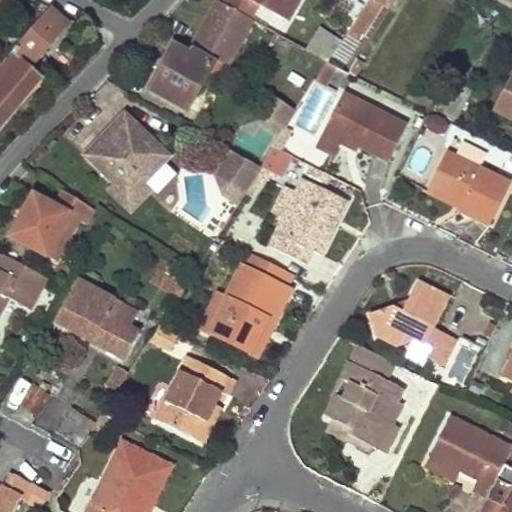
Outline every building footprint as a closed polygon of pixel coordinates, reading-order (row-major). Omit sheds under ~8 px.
[(0,0),(0,11),(9,0),(0,0)] [(222,0),(219,5),(245,19),(252,5),(283,22),(294,0),(222,0)] [(364,0),(340,40),(330,56),(343,64),(376,15),(385,0),(364,0)] [(212,2),(188,47),(227,70),(252,23),(245,19),(219,5),(212,2)] [(4,59),(0,63),(0,123),(40,77),(29,67),(66,24),(48,9),(4,59)] [(300,19),(286,41),(307,52),(326,63),(330,56),(340,40),(300,19)] [(272,34),(265,48),(300,66),(307,52),(286,41),(272,34)] [(174,43),(146,92),(185,114),(211,70),(190,58),(193,54),(174,43)] [(294,67),(279,91),(298,103),(322,65),(312,58),(303,73),(294,67)] [(354,60),(346,73),(354,77),(361,64),(354,60)] [(511,75),(493,112),(511,122),(511,75)] [(456,84),(442,113),(457,121),(471,91),(456,84)] [(343,93),(325,128),(362,147),(391,162),(408,126),(343,93)] [(274,96),(270,103),(293,116),(296,109),(274,96)] [(440,137),(447,123),(427,114),(421,127),(440,137)] [(121,120),(85,158),(114,186),(125,172),(131,178),(142,165),(150,173),(162,159),(121,120)] [(362,147),(325,128),(322,135),(358,154),(362,147)] [(480,166),(485,156),(463,146),(459,156),(480,166)] [(259,171),(278,180),(289,160),(269,150),(259,171)] [(511,183),(449,152),(432,186),(466,204),(462,211),(491,225),(511,183)] [(229,154),(213,179),(242,196),(258,170),(234,157),(229,154)] [(280,184),(295,191),(303,173),(288,166),(280,184)] [(304,179),(268,247),(304,266),(312,251),(321,256),(336,226),(327,222),(331,215),(340,219),(349,202),(304,179)] [(466,204),(432,186),(428,194),(462,211),(466,204)] [(53,206),(30,193),(7,237),(45,258),(66,215),(79,221),(85,224),(92,211),(62,191),(53,206)] [(123,212),(116,222),(130,231),(136,221),(123,212)] [(79,221),(66,215),(45,258),(56,263),(79,221)] [(327,222),(336,226),(340,219),(331,215),(327,222)] [(229,302),(211,337),(249,355),(267,320),(274,324),(291,291),(286,288),(292,276),(248,254),(225,300),(229,302)] [(2,259),(0,262),(0,318),(9,300),(27,310),(42,280),(2,259)] [(169,264),(161,275),(183,288),(190,277),(169,264)] [(77,284),(53,324),(122,363),(138,337),(128,330),(136,317),(77,284)] [(394,309),(371,316),(378,340),(397,349),(413,345),(430,353),(427,362),(443,370),(456,343),(436,333),(452,301),(419,285),(409,304),(404,314),(397,316),(394,309)] [(211,337),(229,302),(225,300),(219,296),(201,331),(211,337)] [(397,316),(404,314),(409,304),(394,309),(397,316)] [(267,320),(249,355),(257,359),(274,324),(267,320)] [(385,382),(393,366),(358,349),(342,382),(352,387),(344,402),(338,399),(328,419),(334,422),(355,433),(353,436),(360,440),(359,443),(371,449),(375,452),(388,426),(390,427),(399,409),(398,405),(396,403),(400,394),(399,390),(385,382)] [(511,355),(500,379),(511,384),(511,355)] [(189,358),(157,422),(198,443),(215,409),(222,395),(228,398),(236,382),(189,358)] [(116,368),(103,388),(114,394),(127,375),(116,368)] [(32,384),(19,403),(33,413),(45,394),(32,384)] [(66,408),(51,431),(75,447),(91,425),(66,408)] [(215,409),(198,443),(205,446),(222,412),(215,409)] [(449,419),(428,462),(457,476),(459,471),(478,481),(472,492),(487,500),(497,480),(511,450),(449,419)] [(368,454),(371,449),(359,443),(360,440),(353,436),(355,433),(334,422),(328,434),(368,454)] [(384,456),(397,430),(390,427),(388,426),(375,452),(384,456)] [(125,444),(89,511),(144,511),(168,466),(125,444)] [(424,469),(453,483),(457,476),(428,462),(424,469)] [(144,511),(152,511),(175,469),(168,466),(144,511)] [(7,472),(0,485),(0,496),(15,504),(17,500),(38,510),(47,493),(7,472)] [(511,511),(511,487),(497,480),(487,500),(481,511),(511,511)] [(0,511),(10,511),(15,504),(0,496),(0,511)]
